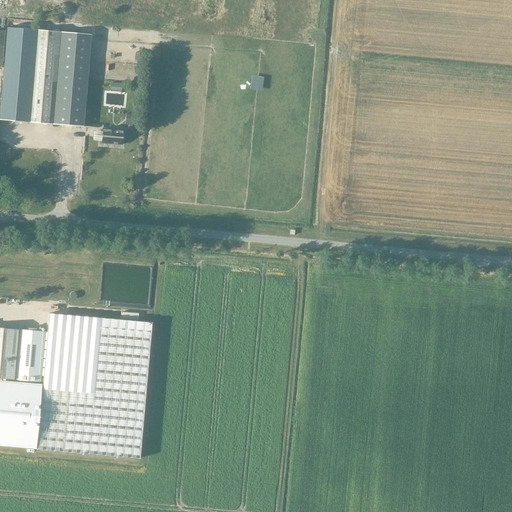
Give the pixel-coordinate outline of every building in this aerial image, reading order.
[(92,35),(50,31),(50,26),(37,25),(36,30),(8,28),(0,118),(0,119),(84,127),(92,35)] [(117,104),(118,98),(101,95),(100,102),(117,104)] [(130,115),(129,125),(137,125),(138,115),(130,115)] [(101,144),(121,146),(123,129),(102,128),(101,144)] [(25,262),(45,262),(45,245),(26,245),(25,262)] [(0,305),(37,308),(39,278),(32,278),(31,299),(0,296),(0,305)] [(42,383),(42,384),(0,380),(0,446),(139,458),(151,323),(48,314),(46,333),(42,383)] [(0,328),(0,379),(40,382),(44,332),(0,328)]
